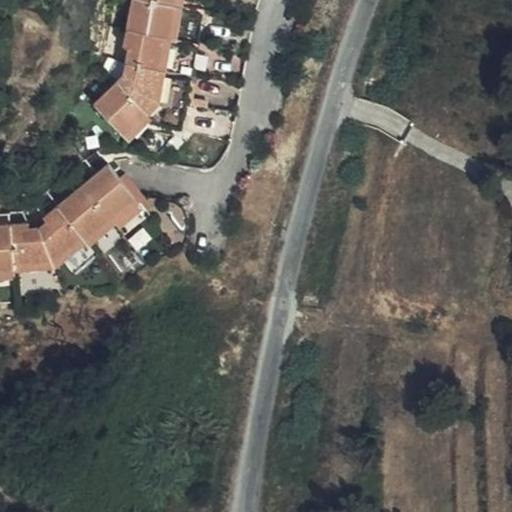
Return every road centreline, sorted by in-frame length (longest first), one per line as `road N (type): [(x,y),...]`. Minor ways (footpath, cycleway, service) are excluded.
road 1 (residential): [(146,169),(218,195),(243,143),(280,0)]
road 2 (unknown): [(334,101),(473,166),(511,213)]
